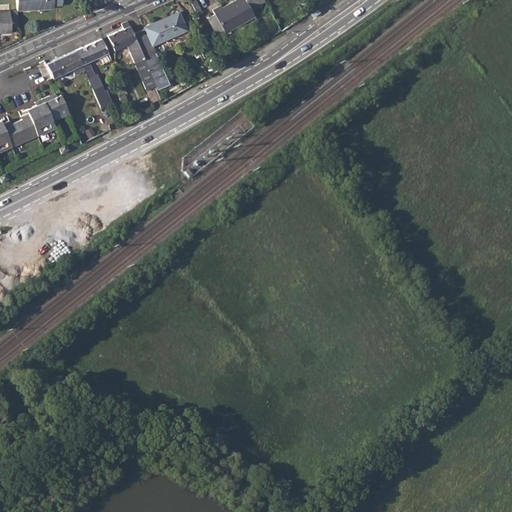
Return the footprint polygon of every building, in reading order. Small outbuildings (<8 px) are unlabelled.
[(15,0),(16,10),(53,7),(52,5),(61,5),(61,0),(15,0)] [(195,0),(194,0),(191,2),(197,14),(202,11),(195,0)] [(214,13),(208,17),(217,33),(223,29),(225,32),(254,16),(245,0),(234,0),(222,7),(221,5),(212,9),(214,13)] [(9,10),(0,10),(0,32),(10,31),(9,10)] [(178,11),(144,26),(152,45),(184,31),(180,21),(182,20),(178,11)] [(127,21),(122,23),(124,28),(108,35),(114,50),(127,44),(129,51),(145,89),(155,85),(144,59),(134,36),(127,21)] [(101,38),(75,50),(84,71),(87,78),(100,109),(112,104),(106,89),(104,90),(96,73),(94,75),(88,61),(108,53),(101,38)] [(75,50),(46,63),(47,65),(52,77),(53,78),(68,71),(72,69),(75,75),(84,71),(75,50)] [(155,54),(144,59),(155,85),(157,90),(168,85),(155,54)] [(44,60),(39,62),(47,80),(53,78),(52,77),(47,65),(46,63),(44,60)] [(0,151),(55,128),(51,120),(68,113),(60,94),(56,96),(51,98),(50,95),(41,99),(42,102),(36,105),(18,112),(19,116),(23,115),(24,118),(21,119),(10,124),(8,125),(6,122),(9,121),(7,117),(0,120),(0,151)] [(58,145),(61,153),(69,150),(65,142),(58,145)]
